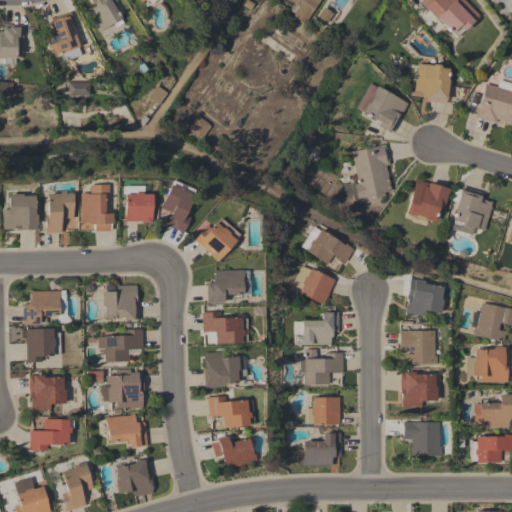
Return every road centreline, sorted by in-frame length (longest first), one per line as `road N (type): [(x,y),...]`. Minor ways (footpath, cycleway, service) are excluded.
road 1 (residential): [(177,511),(270,494),(511,490)]
road 2 (residential): [(191,508),(174,405),(171,292),(162,272)]
road 3 (residential): [(371,491),(370,294)]
road 4 (residential): [(0,267),(141,264),(162,272)]
